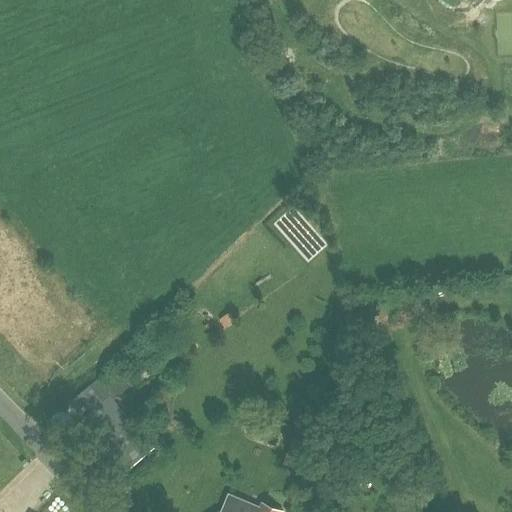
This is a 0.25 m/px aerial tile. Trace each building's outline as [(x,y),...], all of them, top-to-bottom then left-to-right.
[(113,423),(125,413),(97,379),(67,403),(82,420),(99,406),(113,423)] [(73,417),(70,414),(66,412),(58,412),(53,416),(50,422),(52,428),(56,432),(61,435),(65,435),(70,432),(73,428),(75,423),(73,417)] [(148,505),(180,478),(125,413),(113,423),(94,440),(148,505)] [(330,486),(332,468),(320,465),(316,484),(330,486)] [(284,511),(285,510),(263,501),(261,505),(257,511),(284,511)]
